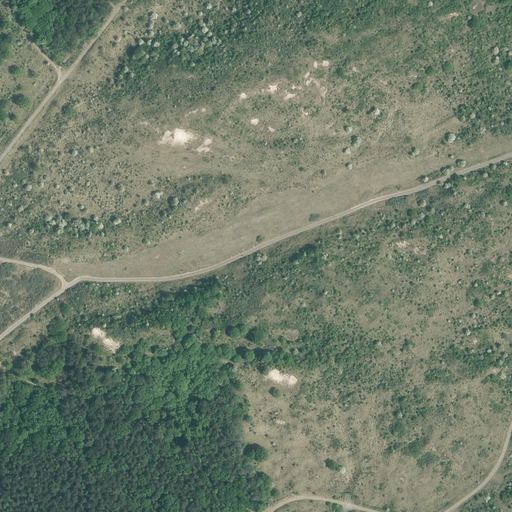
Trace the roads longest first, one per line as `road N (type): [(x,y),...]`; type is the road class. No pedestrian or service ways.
road 1 (unclassified): [(0,157),(125,0)]
road 2 (unclassified): [(0,339),(67,286),(41,265),(0,258)]
